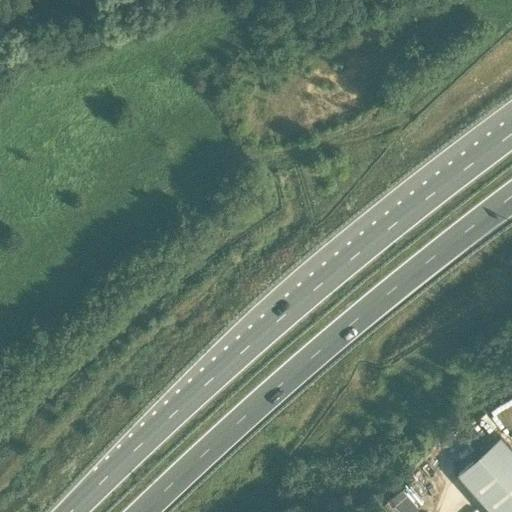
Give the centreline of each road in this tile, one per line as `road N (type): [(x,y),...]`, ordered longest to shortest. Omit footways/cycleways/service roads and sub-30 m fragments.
road 1 (trunk): [(511,130),(244,346),(69,511)]
road 2 (trunk): [(145,511),(382,298),(511,199)]
